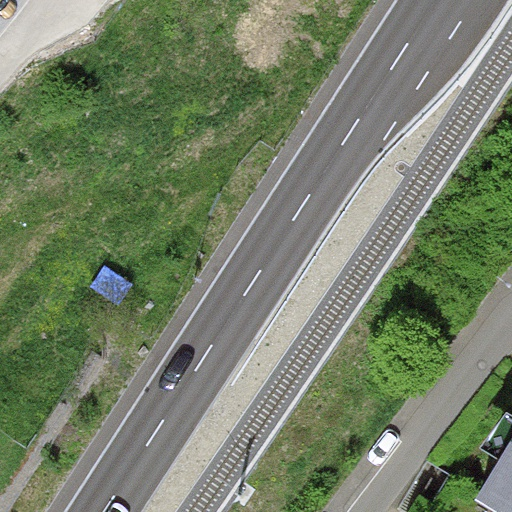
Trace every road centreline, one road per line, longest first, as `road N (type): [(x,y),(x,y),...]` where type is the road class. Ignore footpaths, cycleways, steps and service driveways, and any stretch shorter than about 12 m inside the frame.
road 1 (primary): [(443,0),(103,511)]
road 2 (residential): [(511,306),(351,511)]
